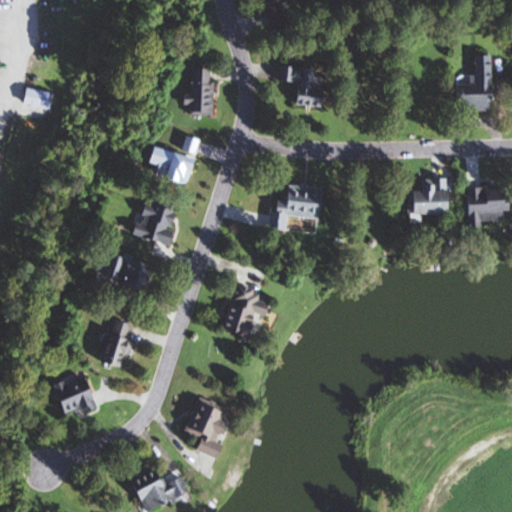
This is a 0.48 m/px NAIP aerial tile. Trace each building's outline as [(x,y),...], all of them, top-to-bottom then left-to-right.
[(278,0),(278,1),(267,3),(272,29),(288,26),(283,2),(295,0),(306,0),(308,8),(322,6),(321,0),(278,0)] [(494,111),(494,56),(476,56),(477,85),(461,85),(461,111),(494,111)] [(315,68),(280,66),(279,82),(298,84),(297,105),(326,107),(328,77),(315,76),(315,68)] [(193,70),(193,116),(216,116),(216,70),(193,70)] [(52,110),(55,94),(29,88),(25,105),(52,110)] [(150,165),(160,167),(157,177),(192,185),(198,158),(154,148),(150,165)] [(425,187),(408,187),(408,215),(452,215),(452,179),(425,179),(425,187)] [(291,217),(324,220),(327,188),(289,185),(287,202),(274,201),(272,230),(289,232),(291,217)] [(483,221),(510,219),(509,186),(469,188),(470,229),(483,228),(483,221)] [(171,245),(182,207),(149,197),(138,236),(171,245)] [(98,272),(121,279),(128,259),(106,251),(98,272)] [(156,265),(134,259),(126,286),(148,292),(156,265)] [(266,316),(274,318),(277,304),(264,301),(266,293),(237,286),(227,329),(262,337),(266,316)] [(126,366),(137,326),(114,320),(103,360),(126,366)] [(57,389),(69,414),(76,411),(79,417),(102,407),(86,375),(57,389)] [(188,433),(205,440),(201,452),(222,460),(227,446),(221,444),(234,410),(201,398),(188,433)] [(147,511),(153,511),(192,496),(184,477),(167,484),(161,470),(134,481),(147,511)]
